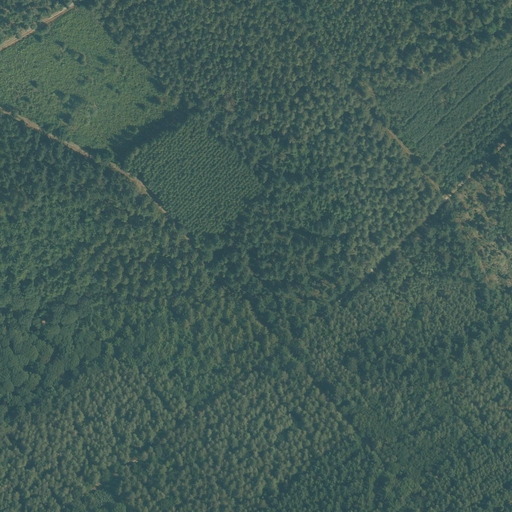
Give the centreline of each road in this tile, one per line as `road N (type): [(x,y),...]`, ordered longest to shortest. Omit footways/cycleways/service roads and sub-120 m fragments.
road 1 (track): [(424,511),(141,182),(0,103)]
road 2 (track): [(511,316),(449,194),(286,0)]
road 3 (track): [(294,342),(511,136)]
road 4 (track): [(294,342),(67,511)]
